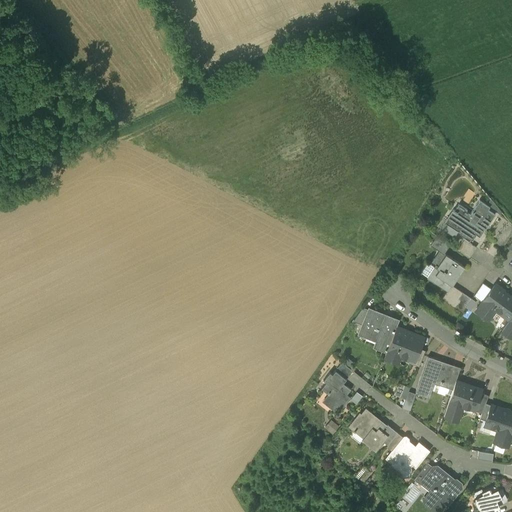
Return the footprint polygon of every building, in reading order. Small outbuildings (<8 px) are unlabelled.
[(470,213),(466,211),(467,209),(459,204),(455,210),(454,209),(453,210),(455,212),(449,221),(460,228),(458,231),(472,240),(479,230),(483,232),(495,214),(488,209),(490,206),(480,199),(470,213)] [(476,247),(463,238),(456,248),(469,257),(476,247)] [(462,264),(441,250),(436,257),(440,260),(428,279),(446,291),(447,291),(451,285),(456,278),(453,276),(462,264)] [(451,285),(447,291),(446,291),(441,299),(453,307),(463,293),(451,285)] [(511,297),(494,285),(477,308),(486,315),(493,306),(509,318),(511,314),(511,297)] [(463,293),(453,307),(462,313),(471,298),(463,293)] [(363,306),(355,318),(364,322),(369,309),(363,306)] [(398,320),(370,308),(369,309),(364,322),(360,332),(378,340),(375,346),(386,350),(396,327),(398,320)] [(423,338),(396,327),(386,350),(385,353),(394,357),(397,351),(402,353),(401,355),(412,359),(414,360),(419,348),(423,338)] [(419,348),(414,360),(412,359),(410,362),(419,366),(425,350),(419,348)] [(460,367),(427,356),(415,393),(427,397),(433,379),(440,382),(440,383),(437,390),(438,392),(443,394),(444,393),(445,393),(450,395),(455,380),(460,367)] [(352,370),(342,362),(332,373),(343,382),(352,370)] [(332,373),(330,371),(323,379),(325,381),(321,387),(331,395),(324,403),(333,410),(337,405),(341,408),(350,397),(347,394),(351,388),(343,382),(332,373)] [(481,389),(455,380),(450,395),(444,416),(457,421),(462,406),(482,412),(485,402),(488,395),(480,393),(481,389)] [(398,383),(393,394),(400,397),(404,385),(398,383)] [(492,404),(485,402),(482,412),(480,418),(486,420),(492,404)] [(511,433),(511,411),(492,404),(486,420),(484,427),(497,432),(494,442),(508,447),(511,433)] [(386,425),(365,407),(361,412),(359,411),(348,425),(364,437),(362,439),(375,450),(383,441),(387,445),(397,432),(387,424),(386,425)] [(324,427),(333,433),(339,425),(330,419),(324,427)] [(387,445),(386,447),(391,451),(402,437),(397,432),(387,445)] [(416,444),(406,435),(403,436),(402,437),(391,451),(385,458),(391,463),(394,461),(397,463),(398,474),(402,477),(408,477),(411,472),(411,466),(412,465),(415,468),(429,450),(418,441),(416,444)] [(493,453),(478,451),(477,459),(492,461),(493,453)] [(427,463),(415,478),(420,483),(423,479),(422,478),(431,467),(427,463)] [(456,480),(436,466),(432,465),(431,467),(422,478),(423,479),(434,487),(435,490),(426,500),(436,508),(440,503),(445,507),(462,488),(462,483),(456,479),(456,480)] [(434,487),(423,479),(420,483),(420,484),(429,490),(422,499),(422,503),(433,511),(440,511),(445,507),(440,503),(436,508),(426,500),(435,490),(434,487)] [(493,485),(484,489),(482,487),(476,490),(475,493),(478,498),(476,499),(475,502),(476,505),(480,506),(482,505),(485,511),(487,511),(496,508),(501,506),(499,503),(505,501),(506,497),(501,487),(498,488),(496,485),(493,485)]
